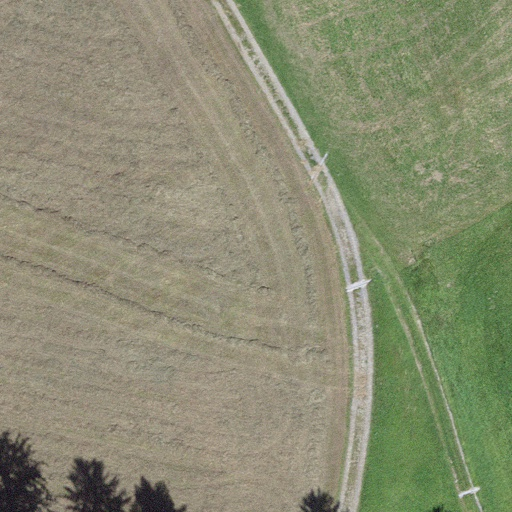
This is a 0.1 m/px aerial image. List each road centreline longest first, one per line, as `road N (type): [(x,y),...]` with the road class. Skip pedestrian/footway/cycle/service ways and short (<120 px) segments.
road 1 (track): [(480,511),(404,302),(226,0)]
road 2 (track): [(344,210),(362,312),(360,428),(345,511)]
